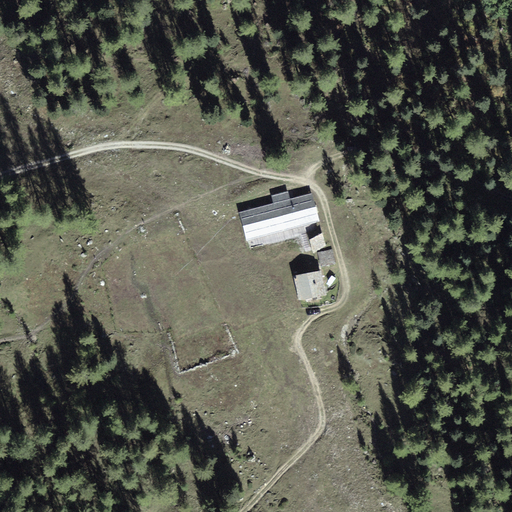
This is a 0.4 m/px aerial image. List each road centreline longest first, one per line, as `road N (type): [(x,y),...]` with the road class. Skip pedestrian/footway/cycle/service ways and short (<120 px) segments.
road 1 (track): [(240,511),(319,435),(311,323),(346,299),(347,279),(324,200)]
road 2 (track): [(268,175),(192,150),(140,144),(0,176)]
road 3 (track): [(303,179),(337,155),(383,153),(511,198)]
